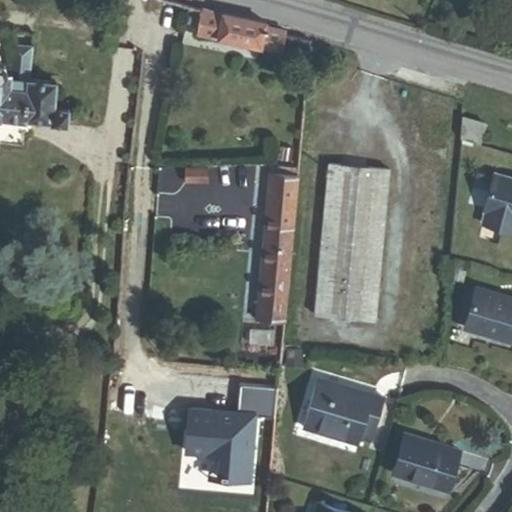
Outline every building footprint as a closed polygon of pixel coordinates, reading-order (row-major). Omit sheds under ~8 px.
[(307,58),(309,42),(285,35),(286,32),(267,28),(268,24),(202,9),(197,34),(307,58)] [(26,80),(29,80),(32,46),(13,45),(10,73),(12,73),(11,88),(25,89),(26,80)] [(70,111),(53,109),(56,83),(29,80),(26,80),(25,89),(11,88),(12,73),(10,73),(6,73),(6,68),(1,63),(0,63),(0,119),(26,122),(26,120),(52,122),(52,124),(68,126),(70,111)] [(461,139),(478,144),(483,125),(462,118),(461,139)] [(208,182),(207,164),(185,165),(186,183),(208,182)] [(313,314),(374,320),(388,171),(328,165),(313,314)] [(297,175),(297,169),(271,166),(270,173),(297,175)] [(257,320),(284,322),(297,175),(270,173),(257,320)] [(511,218),(511,179),(494,175),(484,210),(487,211),(484,223),(505,229),(509,218),(511,218)] [(465,328),(511,342),(511,298),(476,288),(465,328)] [(357,444),(359,439),(372,395),(317,379),(303,428),(357,444)] [(275,418),(278,388),(239,384),(236,413),(189,409),(185,453),(209,455),(207,477),(226,478),(226,476),(249,478),(254,416),(275,418)] [(359,439),(371,442),(384,398),(372,395),(359,439)] [(393,473),(447,490),(459,451),(405,434),(393,473)] [(51,511),(49,505),(42,497),(35,497),(13,511),(51,511)] [(315,511),(345,511),(318,503),(315,511)]
